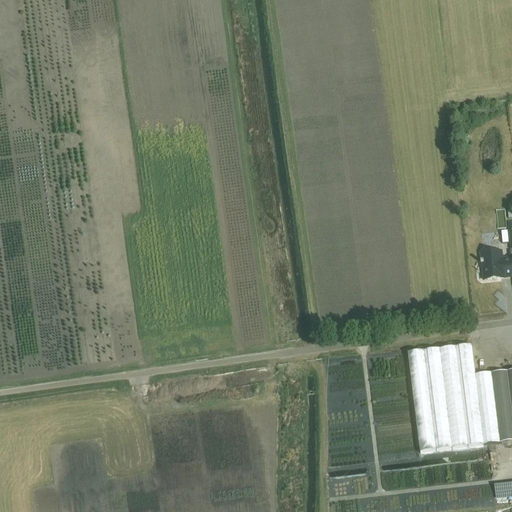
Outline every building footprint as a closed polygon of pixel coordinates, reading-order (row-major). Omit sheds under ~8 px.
[(511,277),(511,272),(511,259),(502,260),(501,252),(488,253),(481,254),(482,260),(482,263),(481,263),(481,264),(482,264),(484,281),(504,279),(504,278),(511,277)] [(472,346),(408,354),(421,453),(484,446),(476,376),(472,346)] [(511,371),(476,376),(484,446),(511,442),(511,371)] [(150,385),(134,388),(136,400),(152,397),(150,385)] [(343,430),(345,442),(356,441),(354,428),(343,430)] [(332,447),(333,463),(341,463),(340,455),(355,454),(354,445),(332,447)]
